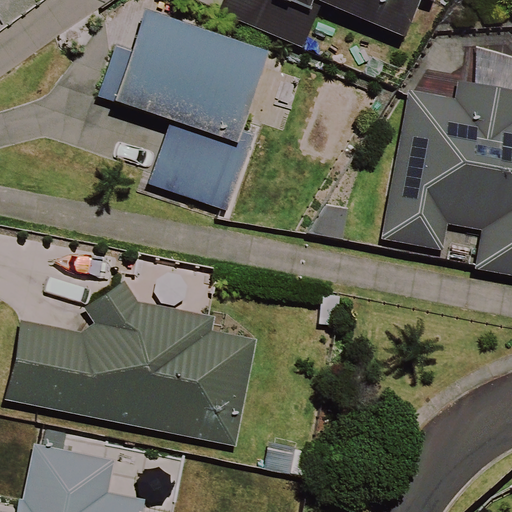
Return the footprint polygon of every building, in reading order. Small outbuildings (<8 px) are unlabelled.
[(217,0),(211,16),(295,50),(313,6),(401,43),(419,0),(425,3),(426,0),(217,0)] [(253,57),(122,16),(96,101),(165,122),(145,187),(219,210),(240,141),(228,137),(253,57)] [(511,97),(511,96),(511,66),(443,53),(434,101),(408,96),(394,170),(379,247),(434,257),(440,226),(472,232),(465,270),(511,279),(511,97)] [(203,322),(97,301),(89,339),(21,326),(6,404),(230,447),(249,344),(200,334),(203,322)] [(106,465),(29,450),(16,511),(135,511),(137,505),(99,498),(106,465)]
